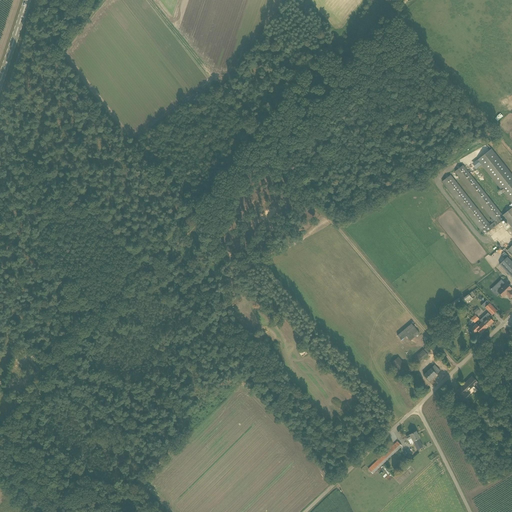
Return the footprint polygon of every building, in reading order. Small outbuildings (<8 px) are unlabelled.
[(511,207),(502,215),(505,219),(511,227),(511,175),(491,149),(477,160),(511,203),(511,207)] [(497,225),(505,219),(502,215),(462,166),(455,172),(494,222),(490,225),(450,175),(442,181),(484,235),(497,225)] [(511,262),(507,257),(500,264),(511,277),(511,262)] [(498,292),(503,297),(506,294),(508,296),(510,298),(511,296),(511,291),(511,290),(511,289),(506,283),(503,280),(500,283),(503,287),(498,292)] [(469,294),(464,298),(466,301),(471,297),(474,295),(472,292),(469,294)] [(492,315),(495,312),(496,311),(490,304),(485,308),(492,315)] [(480,320),(482,323),(487,328),(493,322),(489,317),(491,316),(488,313),(480,320)] [(412,323),(397,335),(401,340),(406,336),(408,338),(412,334),(414,336),(419,332),(412,323)] [(480,334),(487,328),(482,323),(478,326),(477,325),(474,327),(474,326),(471,330),(474,334),(478,331),(480,334)] [(427,359),(431,355),(424,347),(420,351),(427,359)] [(398,356),(391,363),(400,373),(407,366),(398,356)] [(438,362),(434,366),(433,365),(430,368),(425,373),(426,373),(425,374),(431,380),(432,379),(432,380),(440,372),(440,371),(444,367),(438,362)] [(472,377),(458,390),(463,396),(474,386),(478,390),(481,387),(477,382),(472,377)] [(413,442),(420,438),(416,432),(410,435),(406,437),(408,440),(412,438),(413,442)] [(402,446),(398,442),(368,469),(373,474),(402,446)]
